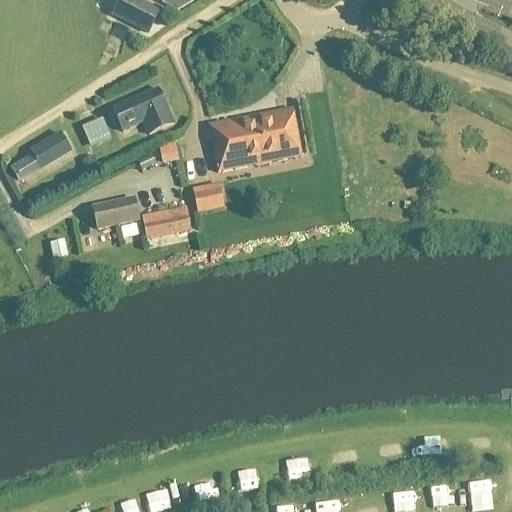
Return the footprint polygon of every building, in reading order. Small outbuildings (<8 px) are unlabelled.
[(135,0),(119,0),(112,15),(148,34),(159,12),(135,0)] [(178,10),(193,0),(164,0),(162,2),(178,10)] [(168,112),(167,110),(157,90),(113,112),(124,134),(143,124),(149,136),(173,124),(167,112),(168,112)] [(276,115),(210,127),(218,172),(300,157),(293,120),(277,123),(276,115)] [(103,117),(82,126),(91,147),(112,138),(103,117)] [(71,153),(69,149),(59,134),(30,152),(32,155),(10,169),(19,185),(71,153)] [(179,160),(176,141),(169,142),(169,143),(167,143),(167,145),(163,146),(163,147),(159,148),(162,163),(179,160)] [(99,165),(94,155),(82,160),(87,171),(99,165)] [(151,156),(138,163),(142,170),(155,163),(151,156)] [(217,184),(193,189),(198,213),(222,208),(217,184)] [(92,209),(97,231),(138,221),(133,200),(92,209)] [(143,225),(145,236),(190,227),(188,216),(143,225)] [(67,257),(64,240),(49,243),(52,260),(67,257)] [(290,447),(295,477),(317,473),(312,443),(290,447)] [(398,511),(420,511),(419,491),(398,492),(398,511)] [(360,511),(377,511),(376,496),(359,497),(360,511)] [(319,511),(339,511),(339,502),(319,502),(319,511)]
